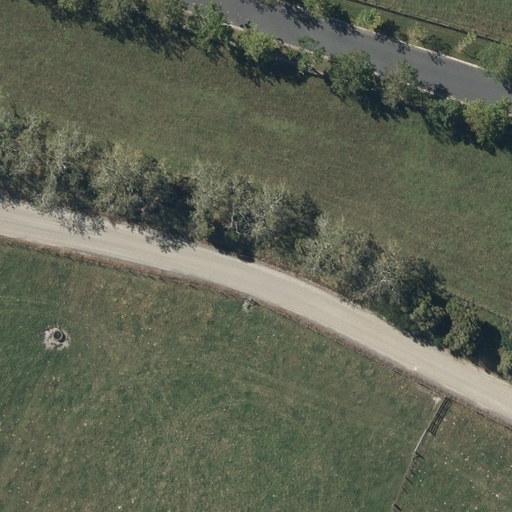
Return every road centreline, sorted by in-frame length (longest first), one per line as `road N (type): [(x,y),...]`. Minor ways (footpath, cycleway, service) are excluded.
road 1 (unclassified): [(0,209),(228,268),(511,401)]
road 2 (residential): [(511,95),(208,0)]
